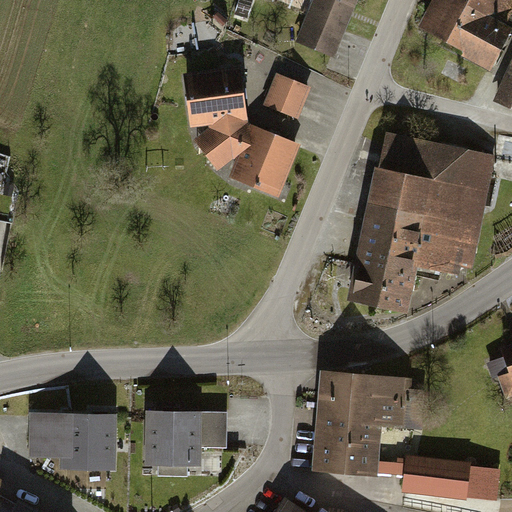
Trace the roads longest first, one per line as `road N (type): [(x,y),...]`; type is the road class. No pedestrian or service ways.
road 1 (tertiary): [(275,359),(293,269),(408,0)]
road 2 (tertiary): [(275,359),(0,380)]
road 3 (tertiary): [(511,282),(415,341),(358,355),(288,358)]
road 4 (residential): [(288,358),(285,441),(274,475),(231,511)]
